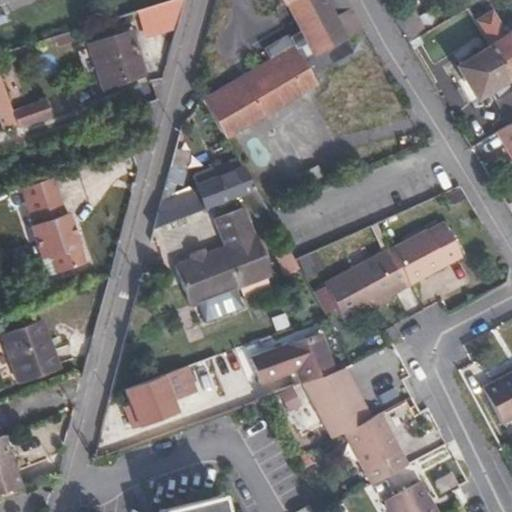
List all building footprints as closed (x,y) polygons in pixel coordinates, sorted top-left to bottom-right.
[(177,0),(156,0),(135,4),(141,35),(183,27),(177,0)] [(342,40),(321,0),(329,0),(337,14),(351,7),(347,0),(279,0),(281,4),(288,1),(317,54),(342,40)] [(509,77),(511,75),(511,29),(505,34),(490,10),(475,20),(491,47),(509,77)] [(137,45),(132,30),(99,41),(104,56),(137,45)] [(316,84),(289,33),(281,37),(288,49),(309,88),(316,84)] [(146,70),(137,45),(104,56),(112,81),(146,70)] [(359,46),(335,58),(359,102),(384,89),(359,46)] [(509,77),(491,47),(465,62),(485,94),(511,80),(509,77)] [(224,138),(309,88),(288,49),(202,98),(224,138)] [(485,94),(465,62),(456,67),(466,84),(475,99),(485,94)] [(490,102),(511,89),(511,81),(511,80),(485,94),(490,102)] [(475,99),(466,84),(460,87),(469,102),(475,99)] [(511,122),(511,89),(490,102),(505,127),(511,122)] [(45,96),(13,107),(20,126),(52,114),(45,96)] [(181,185),(190,153),(180,122),(164,182),(181,185)] [(511,138),(505,127),(494,133),(511,163),(511,138)] [(254,190),(235,158),(189,176),(194,190),(158,203),(152,229),(244,194),(254,190)] [(82,256),(68,215),(64,217),(57,219),(54,209),(60,207),(51,180),(18,192),(30,227),(29,227),(41,262),(49,259),(52,267),(82,256)] [(266,211),(254,190),(244,194),(254,215),(266,211)] [(64,217),(60,207),(54,209),(57,219),(64,217)] [(268,276),(253,235),(249,236),(239,209),(213,218),(223,247),(201,255),(188,260),(171,266),(187,306),(192,304),(232,289),(268,276)] [(466,252),(448,219),(441,223),(459,256),(466,252)] [(459,256),(441,223),(426,232),(425,230),(389,249),(407,284),(459,256)] [(201,255),(198,247),(186,252),(188,260),(201,255)] [(407,284),(389,249),(323,286),(343,321),(408,285),(407,284)] [(55,276),(85,265),(82,256),(52,267),(55,276)] [(239,308),(232,289),(192,304),(199,323),(239,308)] [(38,320),(0,334),(0,338),(18,385),(58,369),(38,320)] [(330,371),(315,332),(246,360),(256,384),(293,369),(299,382),(303,381),(330,371)] [(169,389),(186,385),(182,366),(165,369),(169,389)] [(371,417),(344,366),(330,371),(303,381),(333,437),(343,432),(371,417)] [(511,371),(483,387),(502,423),(511,418),(511,371)] [(173,412),(159,375),(121,390),(135,427),(173,412)] [(232,401),(223,376),(194,387),(205,418),(222,411),(220,406),(232,401)] [(408,466),(379,412),(371,417),(343,432),(372,485),(408,466)] [(0,491),(22,484),(0,435),(0,491)] [(436,511),(420,481),(384,500),(390,511),(436,511)] [(222,511),(219,497),(194,503),(165,510),(159,511),(222,511)]
